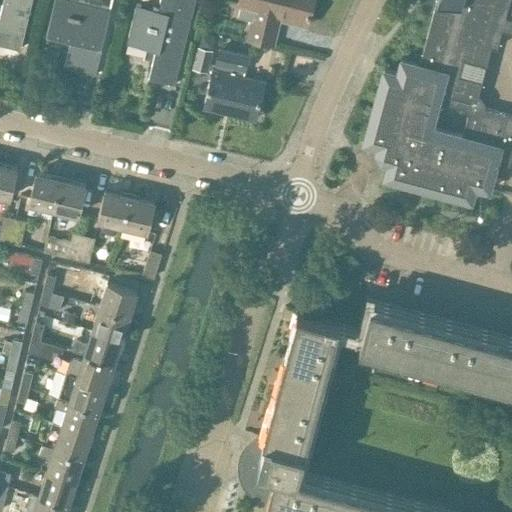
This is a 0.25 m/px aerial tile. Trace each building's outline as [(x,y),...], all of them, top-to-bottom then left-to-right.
[(3,0),(0,13),(0,43),(13,46),(21,48),(32,0),(3,0)] [(112,6),(87,0),(55,0),(46,33),(71,39),(64,65),(95,73),(112,6)] [(195,0),(159,0),(160,0),(162,1),(160,9),(136,2),(127,42),(155,49),(149,77),(175,84),(195,0)] [(237,0),(237,3),(241,4),(238,14),(251,18),(246,38),(275,45),(283,14),(308,20),(313,0),(237,0)] [(384,67),(365,139),(381,144),(389,158),(385,174),(471,198),(475,184),(488,187),(496,160),(508,163),(511,147),(500,143),(431,125),(448,61),(511,77),(511,19),(440,0),(432,0),(398,47),(409,50),(407,58),(402,57),(398,71),(384,67)] [(250,53),(219,46),(215,63),(217,63),(216,67),(213,66),(204,106),(234,113),(235,109),(257,114),(265,80),(243,75),(245,70),(246,70),(250,53)] [(0,162),(0,194),(10,197),(17,167),(0,162)] [(54,207),(61,177),(36,171),(29,201),(54,207)] [(61,177),(54,207),(79,213),(86,183),(61,177)] [(123,224),(130,194),(105,188),(98,218),(123,224)] [(130,194),(123,224),(147,230),(155,200),(130,194)] [(3,214),(0,228),(0,239),(9,241),(15,217),(3,214)] [(15,217),(9,241),(21,244),(27,220),(15,217)] [(47,234),(44,250),(78,258),(84,233),(73,231),(71,240),(47,234)] [(84,233),(78,258),(89,260),(95,236),(84,233)] [(154,277),(161,252),(150,249),(142,273),(154,277)] [(33,255),(30,270),(38,272),(41,257),(33,255)] [(46,273),(43,287),(52,290),(56,275),(46,273)] [(99,305),(129,314),(137,290),(107,280),(99,305)] [(43,287),(39,302),(49,304),(52,290),(43,287)] [(25,289),(21,305),(30,308),(33,291),(25,289)] [(511,339),(371,301),(360,343),(511,384),(511,339)] [(21,305),(18,319),(26,321),(30,308),(21,305)] [(122,337),(129,314),(99,305),(92,328),(122,337)] [(242,460),(242,464),(242,469),(243,474),(243,475),(271,483),(265,507),(282,511),(449,511),(298,471),(339,319),(297,308),(263,435),(259,437),(255,439),(251,442),(248,445),(251,446),(248,457),(243,455),(242,460)] [(35,321),(31,335),(40,338),(44,323),(35,321)] [(75,337),(72,348),(84,352),(114,361),(122,337),(92,328),(88,341),(75,337)] [(31,335),(28,350),(37,352),(40,338),(31,335)] [(13,338),(9,353),(18,355),(22,340),(13,338)] [(106,385),(114,361),(84,352),(82,360),(74,357),(69,360),(65,372),(106,385)] [(18,355),(9,353),(6,367),(15,369),(18,355)] [(23,370),(19,384),(30,387),(33,372),(23,370)] [(99,408),(106,385),(65,372),(58,396),(99,408)] [(19,384),(16,398),(26,401),(30,387),(19,384)] [(0,386),(0,401),(7,403),(10,389),(0,386)] [(61,423),(91,432),(99,408),(58,396),(54,406),(66,410),(61,423)] [(11,418),(8,433),(17,435),(21,421),(11,418)] [(83,456),(91,432),(61,423),(54,447),(83,456)] [(8,433),(4,448),(14,450),(17,435),(8,433)] [(42,444),(39,452),(51,456),(46,470),(76,479),(83,456),(54,447),(42,444)] [(0,484),(7,486),(11,473),(0,470),(0,484)] [(46,470),(39,494),(68,503),(76,479),(46,470)] [(33,492),(26,511),(65,511),(68,503),(39,494),(38,494),(33,492)]
